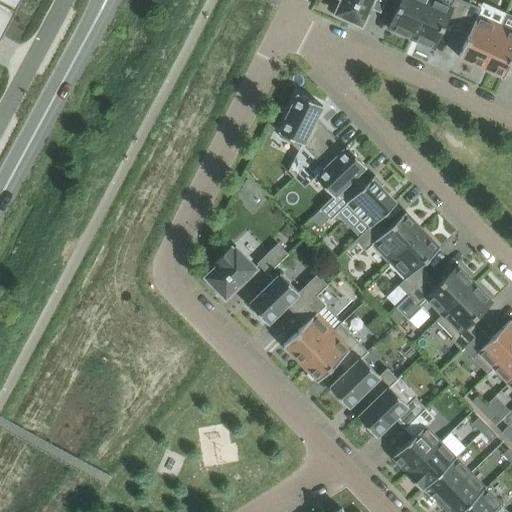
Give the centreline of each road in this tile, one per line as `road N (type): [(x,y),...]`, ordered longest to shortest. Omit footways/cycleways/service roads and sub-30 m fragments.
road 1 (residential): [(282,25),(162,264),(187,311),(327,458)]
road 2 (residential): [(337,58),(347,93),(511,264)]
road 3 (tertiary): [(103,0),(0,195)]
road 4 (residential): [(511,120),(371,55),(337,58)]
road 5 (unclassified): [(67,0),(0,126)]
